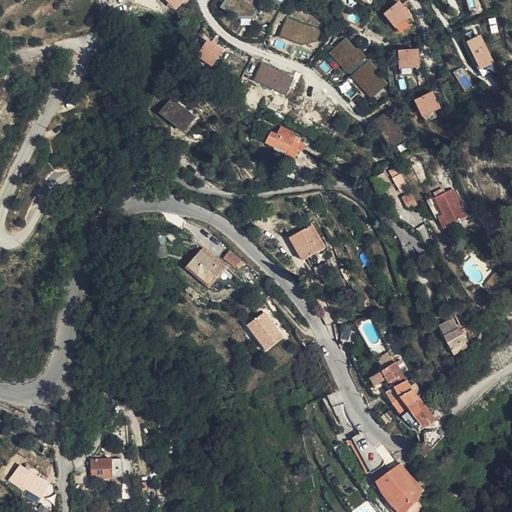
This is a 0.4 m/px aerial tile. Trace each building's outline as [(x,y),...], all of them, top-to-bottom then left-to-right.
[(165,0),(175,11),(187,0),(165,0)] [(399,0),(398,0),(382,13),(398,31),(414,17),(399,0)] [(479,70),(494,63),(481,34),(466,41),(479,70)] [(328,53),(349,75),(367,59),(346,36),(328,53)] [(207,38),(195,55),(212,67),(224,50),(207,38)] [(399,69),(420,67),(418,48),(397,49),(399,69)] [(369,99),(387,85),(367,61),(350,75),(369,99)] [(253,80),(286,94),(294,76),(261,63),(253,80)] [(414,99),(422,117),(441,108),(433,90),(414,99)] [(170,97),(159,113),(184,132),(196,116),(170,97)] [(385,111),(373,121),(392,146),(405,137),(385,111)] [(287,141),(279,136),(277,140),(268,135),(263,146),(271,150),(273,147),(285,154),(284,158),(293,163),(297,156),(293,154),(297,147),(288,140),(287,141)] [(394,175),(403,170),(400,164),(390,170),(394,175)] [(384,189),(393,183),(386,172),(376,178),(384,189)] [(409,186),(402,174),(396,177),(403,190),(409,186)] [(439,228),(464,215),(449,187),(431,196),(440,213),(433,217),(439,228)] [(413,193),(405,197),(411,207),(419,203),(413,193)] [(314,226),(292,238),(304,261),(327,249),(314,226)] [(205,250),(202,253),(224,272),(227,269),(205,250)] [(210,287),(224,272),(202,253),(189,268),(210,287)] [(242,263),(231,254),(226,260),(236,269),(242,263)] [(331,262),(315,269),(318,278),(322,277),(323,280),(333,276),(332,272),(334,271),(331,262)] [(209,289),(210,287),(189,268),(187,270),(209,289)] [(482,284),(487,288),(497,274),(492,270),(482,284)] [(286,340),(267,315),(250,328),(268,352),(286,340)] [(435,325),(441,337),(457,329),(456,328),(455,329),(450,319),(435,325)] [(450,354),(466,345),(457,329),(441,337),(450,354)] [(397,360),(391,364),(394,370),(400,366),(397,360)] [(390,363),(377,373),(380,379),(383,383),(397,375),(394,370),(391,364),(390,363)] [(377,373),(369,378),(373,384),(380,379),(377,373)] [(400,379),(397,375),(383,383),(380,385),(383,390),(388,386),(400,379)] [(400,379),(388,386),(391,392),(394,397),(402,408),(418,398),(404,379),(401,382),(400,379)] [(402,408),(394,397),(390,400),(387,403),(395,413),(402,408)] [(433,418),(418,398),(402,408),(404,412),(408,417),(417,428),(433,418)] [(404,412),(397,416),(406,431),(409,428),(406,422),(408,417),(404,412)] [(445,437),(444,431),(436,434),(424,434),(423,441),(436,441),(439,441),(439,439),(445,437)] [(351,438),(347,440),(365,476),(369,472),(351,438)] [(428,451),(431,448),(424,442),(420,447),(425,449),(428,451)] [(420,455),(423,458),(425,455),(428,451),(425,449),(420,447),(415,452),(420,455)] [(425,455),(423,458),(424,459),(433,450),(431,448),(428,451),(425,455)] [(120,458),(89,458),(90,476),(120,476),(130,476),(129,458),(120,458)] [(8,478),(40,495),(48,479),(35,472),(37,469),(24,462),(23,463),(20,462),(16,470),(13,468),(8,478)] [(415,498),(421,493),(396,463),(373,480),(380,491),(376,494),(390,511),(413,511),(418,507),(415,498)] [(36,508),(40,511),(45,505),(40,502),(36,508)]
